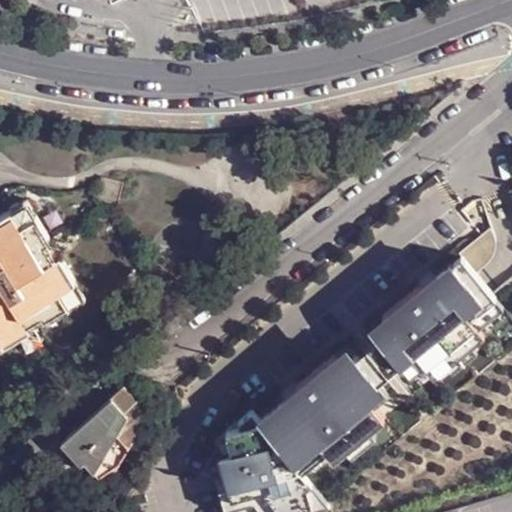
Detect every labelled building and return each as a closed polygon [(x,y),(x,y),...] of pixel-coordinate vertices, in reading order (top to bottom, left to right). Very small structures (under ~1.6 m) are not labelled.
[(125,203),(131,182),(109,176),(103,197),(125,203)] [(28,221),(44,212),(34,196),(20,206),(28,221)] [(70,256),(74,240),(58,235),(44,212),(28,221),(20,206),(0,218),(0,329),(1,329),(11,344),(36,329),(51,334),(56,316),(79,303),(69,288),(85,279),(70,256)] [(479,330),(471,320),(495,300),(476,275),(492,262),(495,257),(496,251),(495,246),(494,242),(492,238),(488,233),(461,255),(464,258),(438,278),(446,287),(432,298),(422,285),(384,316),(393,328),(380,339),(402,365),(414,355),(424,367),(434,379),(447,368),(443,364),(467,343),(471,348),(484,337),(479,330)] [(438,278),(432,271),(420,282),(422,285),(432,298),(446,287),(438,278)] [(69,288),(79,303),(93,294),(85,279),(69,288)] [(503,310),(495,300),(471,320),(479,330),(503,310)] [(1,329),(0,329),(0,350),(11,344),(1,329)] [(471,348),(467,343),(443,364),(447,368),(453,374),(477,353),(471,348)] [(253,411),(227,431),(232,452),(220,456),(223,465),(230,486),(220,490),(227,511),(302,511),(300,505),(314,500),(310,489),(315,485),(306,473),(298,464),(322,443),(330,452),(336,460),(349,449),(346,444),(369,424),(373,429),(386,418),(376,406),(366,394),(380,384),(357,357),(344,368),(335,355),(297,387),(307,398),(294,409),(287,400),(261,421),(253,411)] [(424,367),(414,355),(402,365),(412,377),(424,367)] [(281,394),(287,400),(294,409),(307,398),(297,387),(294,383),(281,394)] [(72,430),(110,481),(149,417),(127,384),(113,395),(72,430)] [(390,396),(380,384),(366,394),(376,406),(390,396)] [(373,429),(369,424),(346,444),(349,449),(355,455),(378,435),(373,429)] [(227,431),(216,440),(220,456),(232,452),(227,431)] [(322,443),(298,464),(306,473),(330,452),(322,443)] [(223,465),(213,468),(220,490),(230,486),(223,465)] [(313,511),(333,506),(315,485),(310,489),(314,500),(300,505),(302,511),(313,511)]
